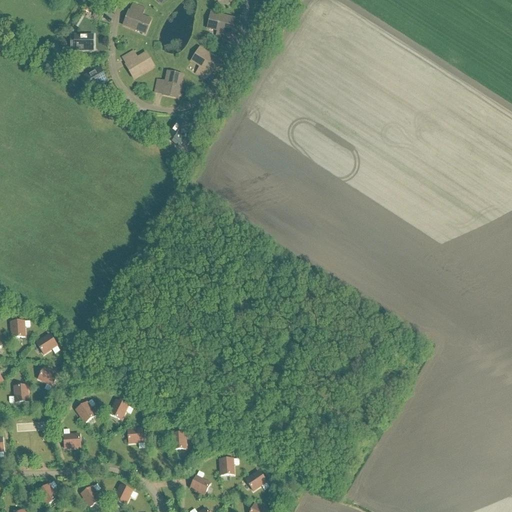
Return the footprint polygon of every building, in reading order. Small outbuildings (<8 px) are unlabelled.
[(146,36),(151,22),(142,19),(146,9),(134,4),(125,28),(146,36)] [(230,43),(231,35),(235,21),(213,16),(209,30),(220,33),(218,41),(230,43)] [(75,51),(75,52),(94,52),(94,38),(75,38),(75,39),(75,45),(75,51)] [(208,83),(213,75),(220,63),(201,51),(194,63),(201,68),(197,76),(208,83)] [(140,61),(135,52),(122,59),(135,80),(154,69),(147,56),(140,61)] [(72,65),(68,69),(71,73),(76,69),(72,65)] [(90,89),(91,91),(107,82),(100,69),(84,78),(84,79),(90,89)] [(179,100),(183,78),(169,75),(168,83),(158,81),(155,95),(179,100)] [(170,138),(179,144),(181,145),(191,130),(179,122),(169,137),(170,138)] [(157,126),(153,132),(158,135),(161,130),(157,126)] [(12,340),(25,339),(24,323),(11,324),(12,340)] [(44,356),(57,347),(50,336),(37,345),(44,356)] [(52,388),(58,376),(45,369),(39,381),(52,388)] [(16,404),(29,403),(27,388),(14,388),(16,404)] [(121,422),(128,408),(116,402),(110,416),(121,422)] [(85,425),(96,417),(87,404),(76,412),(85,425)] [(129,445),(145,444),(143,431),(128,432),(129,445)] [(173,451),(186,451),(185,435),(172,436),(173,451)] [(65,450),(80,449),(79,436),(64,437),(65,450)] [(221,477),(234,476),(233,461),(220,462),(221,477)] [(207,483),(216,483),(215,466),(206,466),(207,483)] [(253,493),(266,484),(259,473),(246,482),(253,493)] [(204,497),(210,485),(196,478),(191,490),(204,497)] [(47,507),(58,499),(52,491),(49,486),(38,494),(47,507)] [(125,507),(132,493),(121,487),(114,501),(125,507)] [(90,509),(101,502),(93,489),(82,496),(90,509)]
